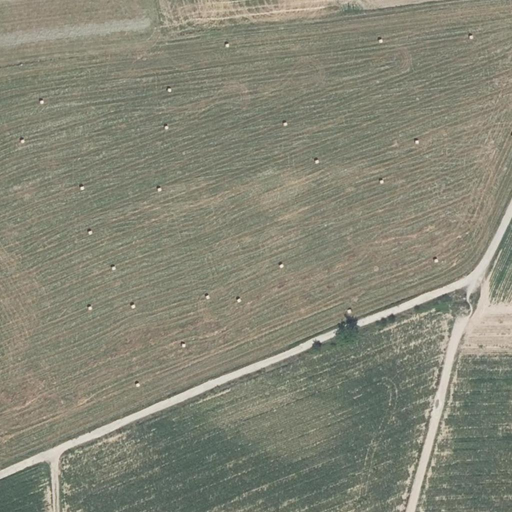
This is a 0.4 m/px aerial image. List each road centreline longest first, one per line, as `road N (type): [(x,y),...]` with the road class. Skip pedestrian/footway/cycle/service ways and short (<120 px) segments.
road 1 (track): [(0,474),(477,277)]
road 2 (track): [(511,202),(477,277),(410,511)]
